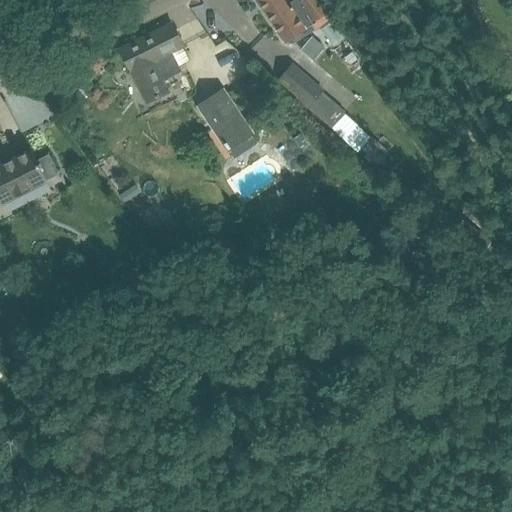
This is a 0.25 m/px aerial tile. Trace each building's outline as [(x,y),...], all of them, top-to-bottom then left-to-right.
[(287,41),(294,44),(330,19),(326,13),(315,21),(301,1),(291,7),(286,0),(254,0),(254,1),(259,8),(264,7),(287,41)] [(315,21),(326,13),(317,0),(302,0),(301,1),(315,21)] [(189,14),(214,45),(225,35),(201,5),(189,14)] [(120,49),(129,67),(147,103),(169,92),(162,80),(177,73),(174,68),(179,65),(174,55),(172,55),(171,52),(183,46),(172,23),(120,49)] [(309,39),(298,51),(312,63),(323,51),(309,39)] [(229,49),(214,63),(224,73),(238,58),(229,49)] [(279,79),(311,107),(324,92),(292,64),(279,79)] [(256,72),(242,81),(248,90),(262,80),(256,72)] [(253,136),(223,92),(198,108),(227,153),(230,151),(234,159),(257,143),(253,136)] [(0,165),(0,201),(1,204),(30,189),(47,180),(41,167),(42,166),(40,162),(39,163),(32,149),(0,165)] [(476,234),(465,247),(480,259),(491,247),(476,234)] [(110,275),(126,290),(140,275),(123,260),(110,275)] [(234,280),(208,298),(216,311),(243,292),(234,280)] [(115,284),(102,292),(106,299),(119,291),(115,284)] [(303,298),(291,301),(294,309),(305,306),(303,298)] [(2,343),(8,351),(31,335),(40,348),(51,340),(37,320),(2,343)]
